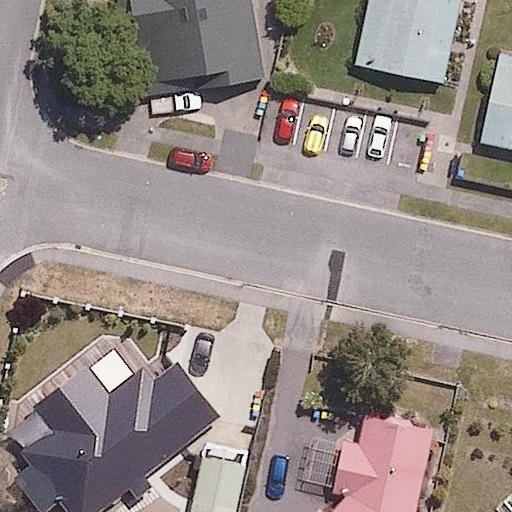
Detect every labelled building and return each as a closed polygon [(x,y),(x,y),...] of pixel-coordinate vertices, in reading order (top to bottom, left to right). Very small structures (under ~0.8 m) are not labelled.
[(252,0),(113,0),(127,75),(223,58),(227,79),(265,73),(252,0)] [(445,77),(461,0),(367,0),(355,58),(445,77)] [(511,47),(496,44),(478,140),(511,146),(511,47)] [(95,399),(27,447),(73,511),(85,511),(221,417),(181,360),(105,414),(95,399)] [(328,511),(419,511),(432,411),(365,403),(362,429),(339,426),(328,511)] [(238,511),(247,456),(202,449),(191,511),(238,511)]
